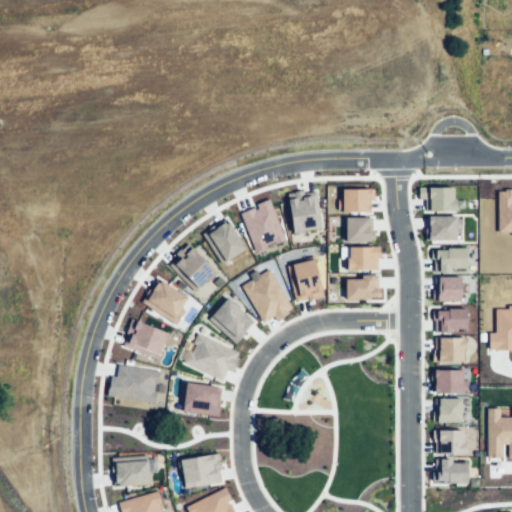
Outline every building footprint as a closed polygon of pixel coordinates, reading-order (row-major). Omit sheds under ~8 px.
[(453,187),(417,187),(417,198),(423,198),(423,211),(453,211),(453,187)] [(369,211),(368,188),(340,189),(341,199),(336,199),(336,212),(369,211)] [(496,231),(510,232),(510,235),(511,235),(511,189),(497,189),(496,231)] [(320,228),(316,190),(286,193),(290,231),(320,228)] [(283,239),(268,200),(238,211),(253,251),(283,239)] [(424,240),(456,239),(455,215),(426,215),(427,228),(423,229),(424,240)] [(344,242),(368,241),(367,216),(344,217),(344,242)] [(217,263),(243,251),(228,218),(201,230),(217,263)] [(166,263),(192,291),(213,271),(187,243),(166,263)] [(346,270),(377,269),(377,246),(346,246),(346,270)] [(464,248),(431,248),(431,272),(449,272),(449,268),(465,268),(464,248)] [(285,265),(294,302),(322,295),(313,258),(285,265)] [(272,315),(274,319),(290,310),(269,269),(240,285),(260,322),(272,315)] [(372,276),(343,277),(344,299),(373,299),(372,276)] [(459,276),(432,276),(432,300),(459,300),(459,276)] [(186,297),(156,277),(140,302),(169,321),(186,297)] [(206,318),(232,342),(252,321),(226,297),(206,318)] [(487,350),(511,349),(511,306),(494,307),(494,332),(487,332),(487,350)] [(465,328),(465,309),(431,308),(431,331),(449,332),(450,328),(465,328)] [(166,332),(130,318),(120,345),(155,359),(166,332)] [(238,352),(195,332),(181,362),(220,380),(225,369),(230,371),(238,352)] [(463,337),(432,337),(431,362),(462,362),(463,337)] [(105,395),(152,403),(158,370),(116,363),(114,376),(109,375),(105,395)] [(461,370),(429,369),(429,380),(433,380),(433,392),(461,393),(461,370)] [(460,398),(432,397),(432,421),(459,422),(460,398)] [(511,407),(510,407),(510,416),(498,416),(498,407),(485,408),(486,458),(500,457),(500,444),(506,444),(506,461),(511,460),(511,407)] [(463,430),(432,429),(432,454),(463,454),(463,430)] [(178,459),(183,487),(221,481),(216,453),(178,459)] [(111,486),(147,484),(146,455),(110,456),(111,486)] [(465,462),(450,462),(450,458),(433,458),(433,471),(430,471),(430,482),(466,482),(465,462)] [(233,511),(221,484),(200,493),(201,498),(184,505),(187,511),(233,511)] [(161,511),(155,490),(116,501),(119,511),(161,511)]
